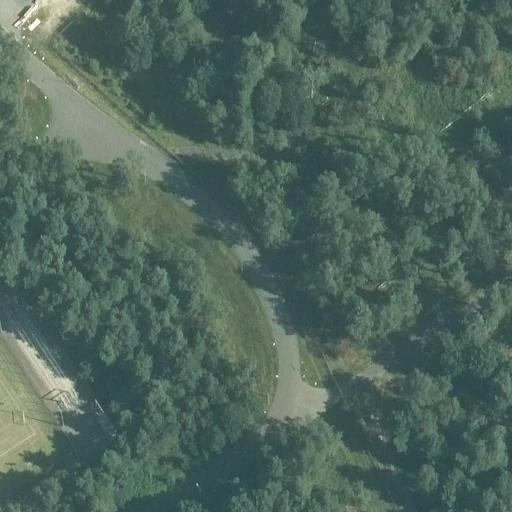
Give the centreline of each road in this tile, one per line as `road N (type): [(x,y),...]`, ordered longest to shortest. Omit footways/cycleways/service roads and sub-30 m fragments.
road 1 (unclassified): [(288,423),(289,359),(261,277),(210,210),(127,157)]
road 2 (unclassified): [(288,423),(511,283)]
road 3 (unclassified): [(156,511),(288,423)]
road 4 (track): [(408,511),(359,414),(357,384)]
road 5 (unclassified): [(0,151),(127,157)]
